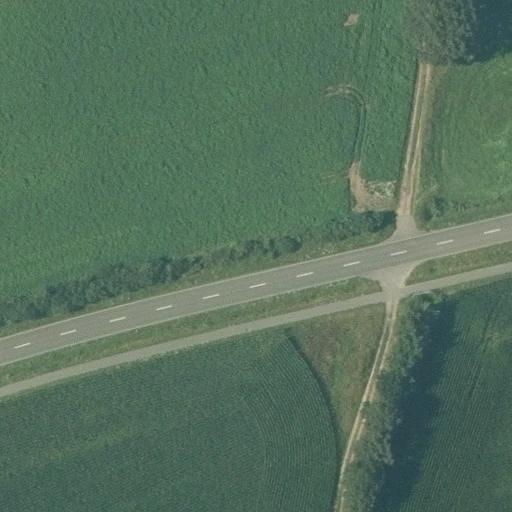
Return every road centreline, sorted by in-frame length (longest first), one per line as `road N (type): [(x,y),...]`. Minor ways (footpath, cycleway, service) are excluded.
road 1 (secondary): [(0,352),(511,226)]
road 2 (track): [(431,0),(407,251),(378,370),(348,449),(339,511)]
